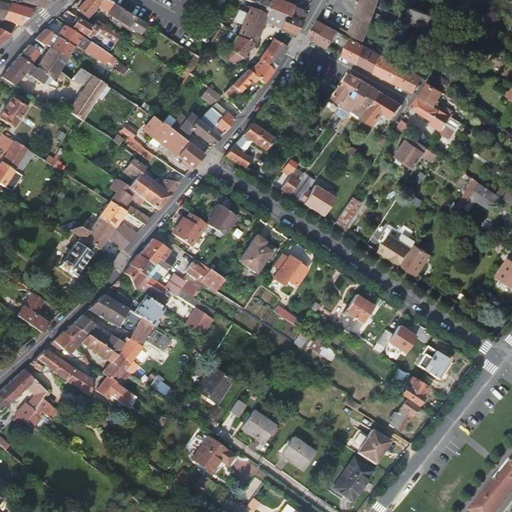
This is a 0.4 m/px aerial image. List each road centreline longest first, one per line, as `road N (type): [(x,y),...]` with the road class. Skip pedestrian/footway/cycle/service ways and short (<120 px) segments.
road 1 (residential): [(500,354),(206,164)]
road 2 (residential): [(0,378),(206,164)]
road 3 (residential): [(376,511),(500,354)]
road 4 (residential): [(206,164),(297,40)]
road 5 (residential): [(330,511),(217,432)]
road 6 (residential): [(297,40),(411,101)]
